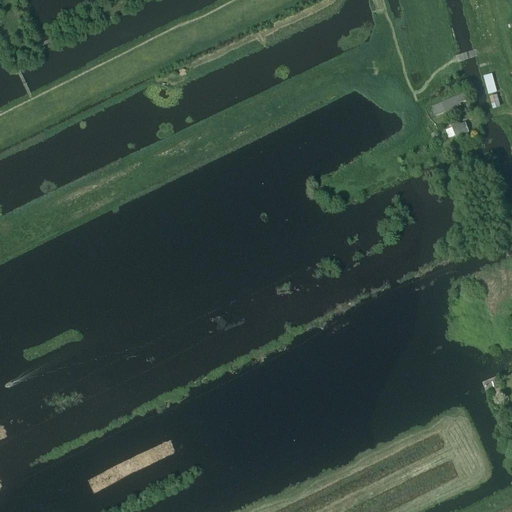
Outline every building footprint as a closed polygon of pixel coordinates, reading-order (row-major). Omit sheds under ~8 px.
[(491,97),(498,95),(494,77),(487,79),(491,97)] [(436,117),(461,106),(460,104),(468,101),(464,93),(432,108),(436,117)] [(495,110),(502,107),(498,96),(490,98),(495,110)] [(469,133),(465,124),(458,127),(457,125),(452,127),(453,129),(446,131),(449,139),(455,136),(456,138),(469,133)] [(436,133),(431,135),(435,145),(440,143),(436,133)]
